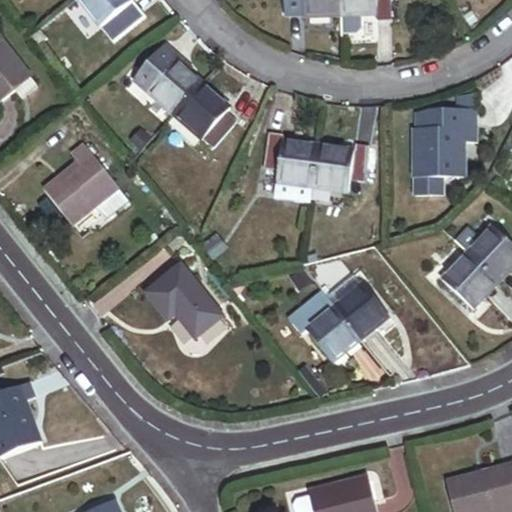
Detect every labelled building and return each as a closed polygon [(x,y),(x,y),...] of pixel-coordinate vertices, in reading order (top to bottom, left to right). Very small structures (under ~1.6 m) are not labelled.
[(131,0),(76,0),(108,40),(111,44),(145,17),(131,0)] [(338,17),(337,0),(284,0),(285,18),(338,17)] [(391,22),(390,0),(337,0),(338,17),(355,17),(377,17),(377,22),(391,22)] [(355,17),(338,17),(339,34),(349,33),(355,27),(355,17)] [(30,81),(0,42),(0,104),(14,93),(21,101),(37,89),(30,81)] [(174,117),(202,85),(175,61),(179,57),(169,48),(145,75),(155,84),(147,93),(174,117)] [(155,84),(145,75),(137,84),(147,93),(155,84)] [(230,109),(202,85),(174,117),(168,125),(196,149),(202,141),(212,150),(236,123),(226,114),(230,109)] [(415,117),(415,180),(463,180),(463,144),(477,144),(477,111),(442,112),(442,116),(415,117)] [(130,144),(141,152),(151,140),(140,131),(130,144)] [(311,190),(318,148),(282,142),(283,136),(267,134),(262,170),(277,172),(275,185),(311,190)] [(127,201),(85,147),(72,157),(80,166),(59,183),(57,181),(43,191),(72,227),(94,209),(103,220),(127,201)] [(365,185),(370,149),(355,147),(354,153),(318,148),(311,190),(348,195),(350,183),(365,185)] [(277,172),(262,170),(260,182),(275,185),(277,172)] [(311,190),(275,185),(273,200),(309,205),(311,190)] [(498,284),(511,269),(511,247),(493,229),(468,255),(498,284)] [(215,237),(202,249),(213,262),(227,251),(215,237)] [(498,284),(468,255),(442,282),(472,311),(498,284)] [(222,319),(180,267),(146,294),(168,322),(175,316),(195,341),(222,319)] [(310,284),(301,273),(291,282),(300,293),(310,284)] [(388,318),(354,275),(324,298),(358,341),(388,318)] [(358,341),(324,298),(296,320),(330,364),(358,341)] [(29,384),(0,394),(0,458),(41,443),(35,427),(32,428),(23,404),(35,400),(29,384)] [(511,466),(446,483),(453,511),(508,511),(511,511),(511,466)] [(376,511),(368,480),(309,494),(310,498),(297,501),(293,507),(294,511),(376,511)] [(119,511),(115,502),(92,511),(119,511)]
